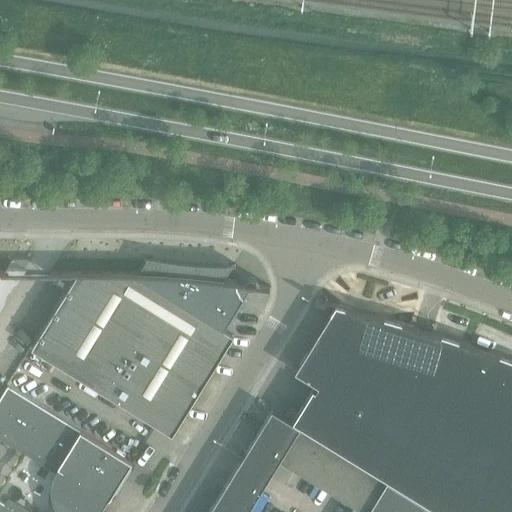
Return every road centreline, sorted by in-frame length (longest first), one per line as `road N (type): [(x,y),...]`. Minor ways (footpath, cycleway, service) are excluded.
road 1 (secondary): [(0,97),(511,194)]
road 2 (secondary): [(511,155),(0,61)]
road 3 (unclassified): [(325,246),(231,228),(0,218)]
road 4 (unclassified): [(161,511),(325,246)]
road 5 (unclassified): [(511,302),(325,246)]
